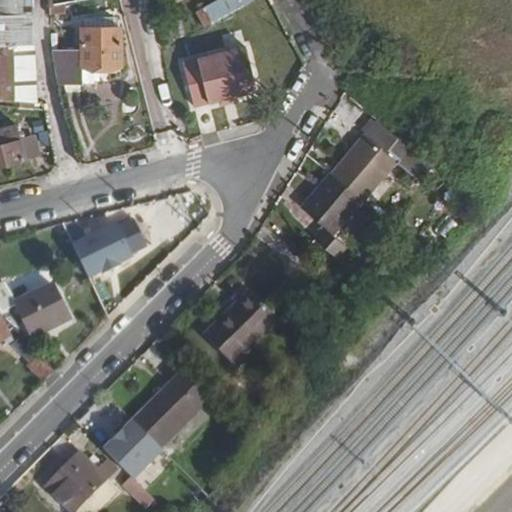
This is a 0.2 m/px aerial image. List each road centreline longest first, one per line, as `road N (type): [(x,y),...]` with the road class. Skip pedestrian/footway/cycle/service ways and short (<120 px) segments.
road 1 (residential): [(0,466),(220,247),(279,149)]
road 2 (residential): [(279,149),(0,218)]
road 3 (unknown): [(81,198),(46,76),(42,4)]
road 4 (unknown): [(188,171),(143,0)]
